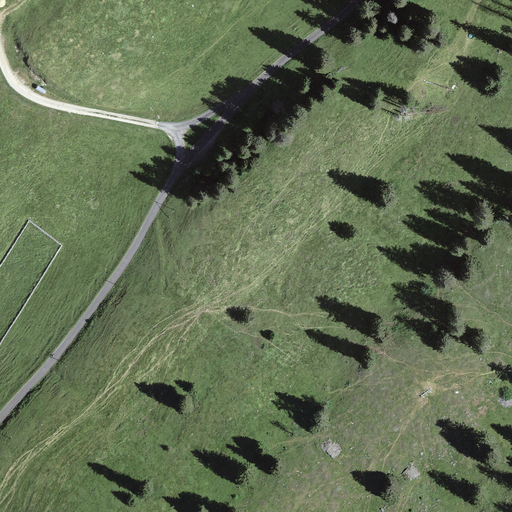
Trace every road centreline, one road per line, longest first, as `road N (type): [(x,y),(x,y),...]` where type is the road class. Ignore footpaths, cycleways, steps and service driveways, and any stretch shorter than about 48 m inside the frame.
road 1 (unclassified): [(358,0),(281,61),(207,138),(78,329),(0,418)]
road 2 (track): [(255,85),(188,125),(157,124),(32,96),(9,76),(0,51)]
